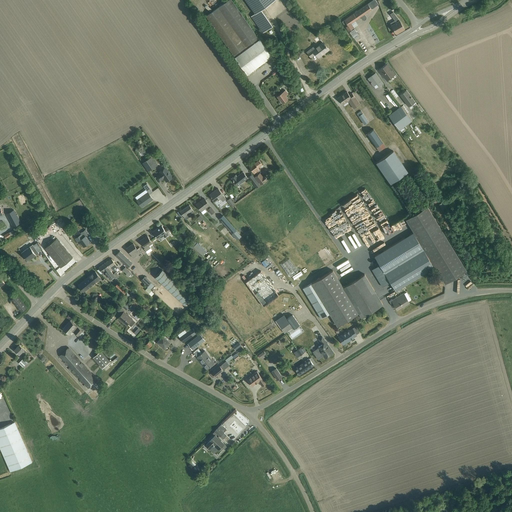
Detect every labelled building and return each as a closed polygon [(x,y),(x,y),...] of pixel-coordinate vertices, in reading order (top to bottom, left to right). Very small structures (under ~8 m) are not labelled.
[(260,40),(231,0),(228,0),(206,16),(235,57),(235,58),(247,74),(272,57),(259,40),(260,40)] [(245,0),(255,13),(251,16),(262,33),(272,26),(261,9),(273,0),(245,0)] [(379,4),(375,0),(373,0),(368,4),(371,9),(379,4)] [(366,17),(364,14),(371,9),(368,4),(345,20),(348,25),(346,27),(349,31),(354,28),(351,23),(361,17),(363,20),(364,20),(366,19),(366,17)] [(396,33),(404,28),(400,21),(393,12),(390,14),(395,20),(390,23),(396,33)] [(318,58),(329,50),(326,46),(323,42),(316,48),(314,46),(306,52),(311,58),(316,54),(318,58)] [(387,80),(395,74),(392,70),(391,71),(386,65),(379,70),(387,80)] [(376,89),(379,87),(383,84),(375,73),(368,78),(374,86),(376,89)] [(403,98),(409,106),(416,101),(407,89),(400,94),(403,98)] [(285,96),(288,94),(285,90),(277,96),(282,103),(288,99),(285,96)] [(354,109),(360,104),(352,93),(349,95),(347,92),(337,98),(342,105),(348,101),(354,109)] [(416,101),(409,106),(411,109),(418,104),(416,101)] [(400,129),(411,121),(401,107),(389,115),(400,129)] [(364,124),(368,122),(361,112),(357,114),(364,124)] [(385,147),(382,142),(374,129),(367,134),(376,147),(379,151),(385,147)] [(391,184),(407,172),(393,151),(376,163),(391,184)] [(142,163),(148,171),(157,166),(150,157),(146,160),(143,162),(142,163)] [(249,167),(254,174),(259,170),(258,167),(262,164),(259,160),(249,167)] [(164,178),(166,182),(173,177),(166,167),(159,172),(160,173),(157,175),(160,180),(164,178)] [(237,186),(247,178),(243,172),(236,177),(235,176),(232,178),(235,182),(234,183),(235,185),(237,185),(237,186)] [(255,177),(261,185),(268,180),(264,175),(263,176),(260,173),(255,177)] [(248,177),(256,188),(260,185),(252,175),(248,177)] [(137,200),(139,203),(142,207),(145,204),(147,203),(147,202),(149,201),(149,202),(151,200),(153,199),(152,197),(150,194),(149,194),(150,194),(151,193),(153,192),(150,188),(147,184),(145,185),(143,186),(144,186),(146,189),(147,191),(148,192),(137,200)] [(156,196),(162,192),(159,187),(153,191),(156,196)] [(218,189),(209,195),(215,202),(218,199),(220,198),(222,201),(225,199),(218,189)] [(212,214),(215,212),(205,199),(197,205),(201,211),(207,207),(212,214)] [(189,205),(180,212),(183,217),(184,216),(185,218),(190,215),(194,212),(189,205)] [(445,283),(466,270),(427,207),(406,220),(413,232),(375,256),(380,265),(372,269),(383,286),(390,282),(396,291),(400,288),(435,267),(445,283)] [(13,226),(21,222),(14,210),(7,214),(13,226)] [(237,230),(223,215),(220,218),(233,233),(237,230)] [(162,226),(153,232),(158,239),(164,235),(165,237),(168,235),(167,233),(170,231),(168,228),(165,231),(164,229),(162,226)] [(75,238),(77,241),(79,244),(80,243),(81,243),(81,244),(83,246),(84,247),(86,245),(88,244),(90,242),(87,238),(87,237),(88,236),(90,235),(87,231),(86,229),(83,231),(81,233),(81,234),(77,237),(75,238)] [(147,236),(140,241),(145,248),(144,249),(146,251),(150,247),(149,245),(152,243),(147,236)] [(61,267),(73,258),(57,238),(45,248),(61,267)] [(198,242),(194,247),(203,255),(207,251),(198,242)] [(28,261),(39,253),(33,244),(22,252),(28,261)] [(133,244),(127,248),(131,254),(133,257),(135,255),(140,252),(138,249),(137,249),(133,244)] [(120,251),(116,255),(128,267),(132,263),(120,251)] [(112,259),(105,263),(111,271),(113,269),(114,271),(116,270),(115,268),(117,266),(112,259)] [(291,276),(299,271),(290,259),(283,264),(291,276)] [(343,276),(355,268),(348,259),(337,267),(343,276)] [(105,271),(106,273),(110,279),(115,276),(111,271),(105,263),(99,267),(102,272),(105,271)] [(131,274),(130,272),(125,267),(123,270),(127,274),(126,275),(128,277),(131,274)] [(191,297),(162,270),(155,277),(184,305),(191,297)] [(311,283),(302,288),(321,318),(329,313),(337,326),(354,315),(357,320),(383,304),(364,274),(343,287),(332,270),(311,283)] [(263,306),(278,295),(261,271),(246,282),(263,306)] [(95,272),(78,285),(83,292),(101,278),(95,272)] [(145,277),(141,281),(150,289),(154,285),(145,277)] [(118,283),(114,287),(124,295),(127,292),(118,283)] [(403,306),(408,302),(403,293),(392,300),(392,299),(389,300),(393,306),(395,305),(397,308),(402,305),(403,306)] [(21,312),(27,307),(17,295),(12,299),(21,312)] [(135,322),(132,319),(124,311),(125,310),(122,307),(117,313),(120,316),(118,318),(121,321),(122,321),(127,325),(128,324),(131,327),(135,322)] [(284,315),(276,321),(284,333),(292,327),(293,329),(299,325),(292,315),(286,319),(284,315)] [(83,331),(76,325),(70,320),(63,329),(69,334),(72,330),(74,332),(79,336),(83,331)] [(137,334),(142,330),(137,325),(132,329),(137,334)] [(356,326),(349,331),(349,330),(339,337),(343,344),(354,338),(353,337),(356,335),(360,332),(356,326)] [(193,328),(180,338),(183,343),(196,333),(193,328)] [(200,333),(187,343),(193,350),(205,340),(200,333)] [(163,336),(157,342),(164,349),(170,342),(163,336)] [(318,348),(313,352),(316,356),(320,354),(322,357),(323,356),(325,358),(333,353),(321,337),(318,339),(322,344),(317,347),(318,348)] [(150,348),(153,344),(149,340),(145,345),(150,348)] [(19,355),(24,349),(19,345),(14,350),(19,355)] [(88,389),(98,380),(68,347),(59,356),(88,389)] [(101,350),(93,357),(102,368),(107,364),(110,361),(101,350)] [(197,357),(207,369),(214,363),(205,350),(197,357)] [(110,361),(107,364),(108,366),(112,362),(112,363),(114,362),(117,360),(118,358),(117,357),(112,361),(111,362),(110,361)] [(23,367),(27,363),(23,359),(19,363),(23,367)] [(299,375),(313,365),(309,359),(305,361),(306,363),(295,370),(299,375)] [(220,365),(212,372),(215,376),(217,374),(219,376),(222,374),(220,372),(223,370),(222,368),(220,365)] [(282,377),(276,368),(272,371),(277,380),(282,377)] [(246,379),(252,386),(258,381),(262,386),(267,383),(263,378),(262,378),(257,371),(246,379)] [(0,447),(10,471),(32,462),(14,422),(0,428),(0,447)] [(220,436),(227,429),(222,424),(215,431),(220,436)] [(215,435),(206,445),(210,449),(214,453),(218,449),(219,449),(224,444),(215,435)] [(271,472),(275,480),(283,477),(279,469),(271,472)]
